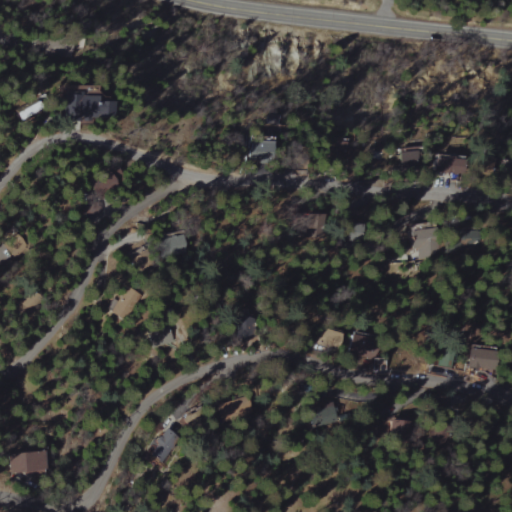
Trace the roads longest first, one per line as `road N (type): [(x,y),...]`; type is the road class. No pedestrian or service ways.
road 1 (residential): [(511,402),(267,350),(156,395),(97,489),(41,503),(0,495)]
road 2 (residential): [(0,184),(30,149),(54,137),(85,136),(206,177),(455,187),(511,209)]
road 3 (tertiary): [(189,0),(511,40)]
road 4 (residential): [(0,367),(24,360),(65,328),(85,281),(134,214),(161,193),(206,177)]
